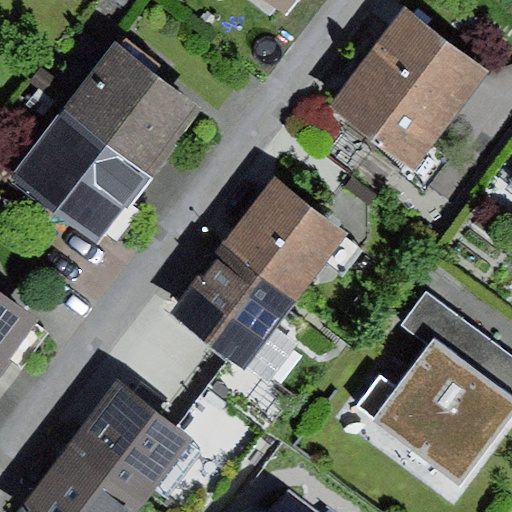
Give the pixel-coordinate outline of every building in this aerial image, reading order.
[(501,85),(421,21),(345,115),(425,179),(501,85)] [(114,50),(66,116),(156,182),(204,115),(114,50)] [(41,66),(31,79),(46,91),(57,78),(41,66)] [(156,182),(66,116),(13,188),(104,254),(142,203),(156,182)] [(274,187),(227,250),(303,307),(351,243),(274,187)] [(303,307),(227,250),(175,318),(251,376),(303,307)] [(0,277),(0,381),(8,368),(23,378),(54,335),(0,296),(0,282),(2,279),(0,277)] [(380,375),(356,408),(462,485),(511,416),(511,358),(427,298),(402,332),(429,352),(401,391),(380,375)] [(120,386),(66,456),(139,511),(147,511),(198,446),(120,386)] [(139,511),(66,456),(24,511),(139,511)] [(318,511),(290,491),(273,511),(318,511)]
